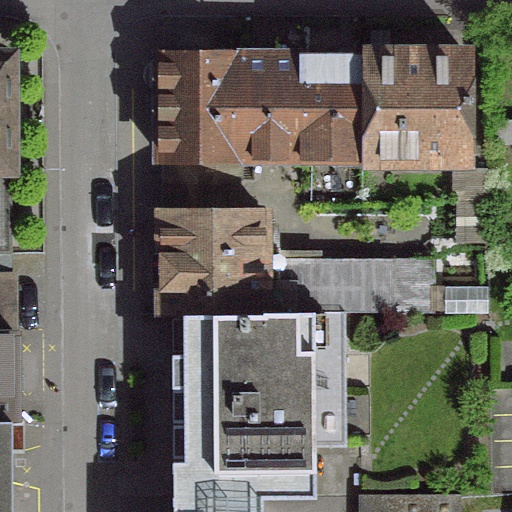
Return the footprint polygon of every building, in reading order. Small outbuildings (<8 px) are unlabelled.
[(151,124),(155,124),(155,158),(235,158),(235,58),(187,58),(184,55),(171,55),(169,58),(155,58),(155,92),(152,92),(151,124)] [(297,58),(235,58),(235,158),(297,158),(297,58)] [(360,58),(297,58),(297,158),(360,159),(360,58)] [(464,58),(360,58),(360,159),(465,158),(464,58)] [(157,314),(181,314),(346,313),(390,313),(389,260),(275,261),(275,250),(260,250),(260,214),(157,214),(157,314)] [(346,313),(181,314),(185,462),(173,462),(174,496),(264,495),(314,495),(313,446),(347,447),(346,313)] [(7,332),(0,331),(0,423),(14,423),(7,332)] [(14,511),(14,423),(0,423),(0,511),(14,511)] [(264,511),(264,495),(174,496),(173,511),(264,511)] [(455,496),(357,497),(356,511),(456,511),(455,498),(455,496)]
